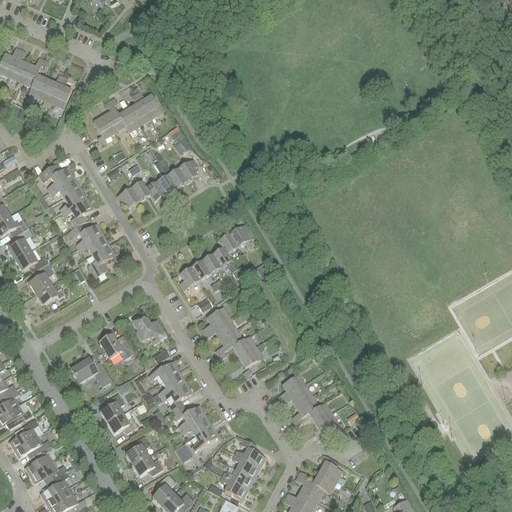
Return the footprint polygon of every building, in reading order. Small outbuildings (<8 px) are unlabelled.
[(103,13),(110,8),(104,0),(86,0),(96,14),(102,10),(103,13)] [(115,2),(118,0),(104,0),(110,8),(117,4),(115,2)] [(0,75),(8,79),(20,52),(16,50),(12,59),(5,56),(0,66),(0,75)] [(20,84),(28,66),(21,63),(25,54),(20,52),(8,79),(20,84)] [(31,89),(37,78),(41,68),(44,62),(39,60),(35,69),(28,66),(20,84),(31,89)] [(52,106),(64,79),(59,77),(55,86),(48,83),(40,101),(52,106)] [(37,78),(31,89),(28,96),(40,101),(48,83),(37,78)] [(64,79),(52,106),(63,111),(71,93),(64,90),(68,81),(64,79)] [(135,96),(151,122),(162,115),(151,98),(145,102),(140,94),(135,96)] [(140,128),(151,122),(135,96),(131,99),(136,107),(130,111),(140,128)] [(119,117),(114,109),(110,103),(106,106),(111,114),(104,118),(115,135),(125,129),(119,117)] [(134,132),(140,128),(130,111),(119,117),(125,129),(129,135),(134,132)] [(104,142),(115,135),(104,118),(93,125),(102,139),(97,141),(101,147),(105,144),(104,142)] [(39,122),(33,119),(30,126),(36,129),(39,122)] [(184,140),(173,147),(180,157),(191,150),(184,140)] [(167,167),(160,156),(155,159),(159,164),(162,170),(167,167)] [(6,170),(14,166),(11,160),(3,165),(6,170)] [(178,171),(187,185),(197,178),(193,171),(197,169),(193,162),(178,171)] [(49,195),(74,180),(68,170),(61,174),(56,167),(39,177),(43,185),(51,181),(54,187),(47,191),(49,195)] [(162,170),(167,178),(176,192),(187,185),(178,171),(171,175),(167,167),(162,170)] [(6,177),(9,182),(21,174),(18,169),(6,177)] [(165,198),(176,192),(167,178),(162,170),(158,173),(163,180),(157,184),(165,198)] [(109,176),(111,180),(113,182),(121,177),(117,171),(109,176)] [(63,201),(80,191),(74,180),(49,195),(52,199),(59,195),(63,201)] [(150,198),(146,191),(142,184),(131,191),(139,205),(150,198)] [(154,205),(165,198),(157,184),(146,191),(150,198),(154,205)] [(62,216),(87,201),(80,191),(63,201),(67,207),(60,212),(62,216)] [(128,211),(139,205),(131,191),(116,200),(120,207),(124,204),(128,211)] [(0,225),(10,219),(3,209),(7,206),(3,200),(2,200),(0,201),(0,225)] [(87,201),(62,216),(65,220),(72,216),(76,222),(70,225),(69,227),(72,233),(86,224),(82,218),(93,212),(87,201)] [(45,221),(43,215),(36,219),(39,224),(45,221)] [(15,239),(24,234),(28,232),(23,222),(19,225),(17,222),(13,225),(10,219),(0,225),(0,238),(1,240),(9,235),(13,241),(15,239)] [(78,252),(103,237),(96,227),(85,233),(82,227),(68,235),(72,242),(79,237),(83,243),(76,248),(78,252)] [(229,237),(238,251),(253,241),(244,227),(229,237)] [(8,252),(15,263),(30,253),(24,243),(32,238),(28,232),(24,234),(15,239),(19,245),(8,252)] [(92,258),(109,248),(103,237),(78,252),(81,256),(88,252),(92,258)] [(227,257),(238,251),(229,237),(218,243),(223,250),(227,257)] [(109,248),(92,258),(96,264),(88,269),(96,281),(108,273),(104,265),(115,258),(109,248)] [(232,264),(227,257),(223,250),(212,257),(221,271),(232,264)] [(30,253),(15,263),(22,274),(33,268),(36,273),(49,266),(45,259),(37,264),(30,253)] [(210,277),(221,271),(212,257),(201,263),(210,277)] [(199,284),(210,277),(201,263),(191,270),(199,284)] [(259,269),(265,279),(273,274),(267,264),(259,269)] [(36,297),(51,288),(47,281),(54,276),(48,267),(36,274),(39,280),(29,286),(36,297)] [(184,293),(199,284),(191,270),(180,277),(184,284),(180,286),(184,293)] [(80,285),(85,282),(79,271),(73,274),(79,284),(80,285)] [(236,281),(240,278),(237,272),(232,275),(236,281)] [(79,284),(73,274),(68,277),(74,287),(79,284)] [(51,288),(36,297),(42,308),(57,299),(59,301),(65,297),(61,291),(62,286),(58,286),(52,289),(51,288)] [(213,308),(208,300),(197,307),(203,315),(213,308)] [(205,336),(230,321),(224,310),(206,320),(210,327),(202,332),(205,336)] [(154,348),(160,344),(167,339),(157,323),(150,327),(147,322),(143,321),(141,323),(140,321),(134,324),(132,325),(138,335),(136,336),(140,343),(144,343),(149,341),(154,348)] [(219,342),(237,332),(230,321),(205,336),(207,341),(216,336),(219,342)] [(232,349),(243,342),(237,332),(219,342),(223,349),(215,354),(218,358),(224,355),(232,349)] [(123,363),(134,356),(126,344),(118,348),(112,337),(99,345),(109,362),(119,356),(123,363)] [(239,360),(256,350),(249,338),(243,342),(232,349),(239,360)] [(256,350),(239,360),(246,371),(263,361),(256,350)] [(157,366),(169,359),(165,352),(153,359),(157,366)] [(102,390),(112,384),(100,364),(93,369),(89,361),(71,372),(79,386),(94,377),(97,380),(96,381),(102,390)] [(162,385),(179,375),(173,364),(148,379),(151,383),(158,379),(162,385)] [(161,400),(185,385),(179,375),(162,385),(166,391),(158,396),(161,400)] [(280,403),(306,388),(299,377),(282,387),(286,394),(278,399),(280,403)] [(0,401),(17,392),(14,387),(8,390),(4,382),(0,384),(0,401)] [(171,416),(183,409),(180,403),(192,396),(185,385),(161,400),(163,404),(171,400),(175,406),(168,410),(171,416)] [(295,409),(312,398),(306,388),(280,403),(283,408),(291,403),(295,409)] [(0,419),(19,408),(15,400),(20,397),(17,392),(0,401),(0,419)] [(107,426),(123,417),(119,410),(124,407),(118,397),(108,403),(111,409),(100,415),(107,426)] [(308,416),(319,409),(312,398),(295,409),(299,415),(291,421),(294,425),(300,422),(308,416)] [(315,427),(332,416),(325,405),(319,409),(308,416),(315,427)] [(19,408),(0,419),(0,430),(6,427),(10,433),(17,429),(33,419),(29,412),(24,416),(19,408)] [(181,433),(205,418),(199,408),(187,415),(183,409),(171,416),(175,422),(182,418),(186,425),(176,431),(177,433),(180,432),(181,433)] [(332,416),(315,427),(322,438),(336,429),(338,433),(344,430),(341,425),(339,427),(332,416)] [(123,417),(107,426),(114,437),(124,431),(127,436),(138,430),(132,420),(126,423),(123,417)] [(194,439),(212,429),(205,418),(181,433),(183,437),(191,433),(194,439)] [(14,453),(38,439),(33,431),(39,428),(35,422),(23,430),(26,435),(9,445),(14,453)] [(212,429),(194,439),(198,446),(191,450),(193,454),(218,439),(212,429)] [(41,454),(50,449),(47,444),(43,446),(38,439),(14,453),(18,461),(27,456),(30,461),(41,454)] [(132,468),(148,459),(144,452),(150,449),(144,439),(133,446),(136,451),(126,457),(132,468)] [(265,460),(253,454),(256,449),(244,442),(241,447),(248,451),(244,458),(237,454),(234,458),(259,471),(265,460)] [(182,462),(191,457),(185,447),(176,452),(182,462)] [(50,449),(41,454),(43,458),(52,452),(50,449)] [(29,479),(53,464),(48,456),(24,471),(29,479)] [(319,475),(336,485),(343,474),(336,470),(339,466),(323,457),(321,462),(325,464),(319,475)] [(254,482),(259,471),(234,458),(232,462),(240,466),(236,473),(254,482)] [(148,459),(132,468),(139,479),(150,473),(153,478),(164,472),(158,462),(152,465),(148,459)] [(74,470),(79,466),(76,461),(71,465),(74,470)] [(53,464),(29,479),(34,487),(46,480),(49,484),(67,473),(64,469),(58,472),(53,464)] [(248,493),(254,482),(236,473),(233,479),(225,475),(223,479),(248,493)] [(45,505),(69,490),(64,482),(68,480),(65,475),(49,484),(52,489),(40,497),(45,505)] [(330,496),(336,485),(319,475),(313,486),(324,493),(330,496)] [(161,510),(174,497),(169,492),(176,485),(169,478),(168,478),(166,479),(157,488),(161,492),(152,501),(161,510)] [(313,486),(304,481),(298,478),(295,483),(304,487),(300,494),(318,504),(324,493),(313,486)] [(242,504),(248,493),(223,479),(220,483),(228,488),(224,494),(242,504)] [(222,493),(211,487),(208,493),(219,499),(222,493)] [(48,511),(49,511),(74,498),(69,490),(45,505),(48,511)] [(306,511),(313,511),(318,504),(300,494),(297,501),(288,496),(286,500),(306,511)] [(174,497),(161,510),(163,511),(177,511),(179,511),(180,511),(186,511),(192,506),(193,504),(194,503),(186,496),(180,503),(174,497)] [(80,511),(83,510),(87,508),(83,503),(78,505),(74,498),(49,511),(80,511)] [(306,511),(286,500),(283,505),(292,510),(290,511),(306,511)] [(220,511),(237,511),(238,510),(226,503),(220,511)] [(412,511),(407,503),(393,510),(394,511),(412,511)]
